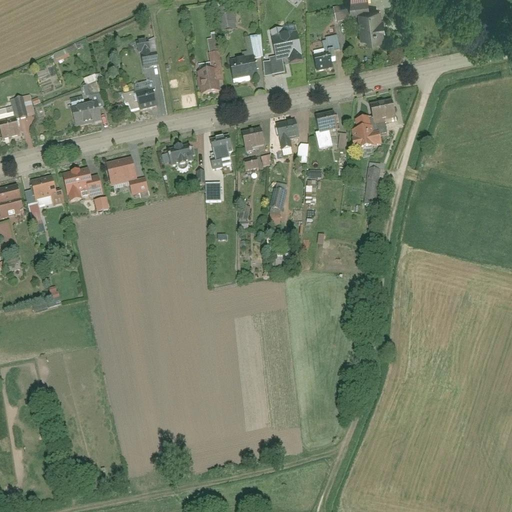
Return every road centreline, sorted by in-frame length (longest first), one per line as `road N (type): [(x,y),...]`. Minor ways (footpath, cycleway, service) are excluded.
road 1 (residential): [(511,51),(0,170)]
road 2 (track): [(316,511),(361,413),(431,68)]
